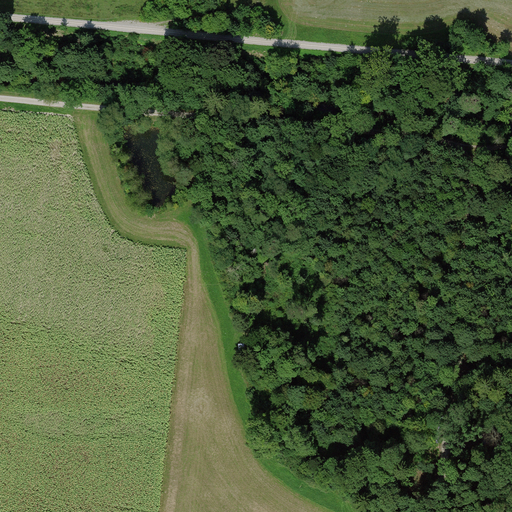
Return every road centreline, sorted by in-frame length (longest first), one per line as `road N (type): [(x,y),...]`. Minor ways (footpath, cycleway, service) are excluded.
road 1 (track): [(0,18),(511,64)]
road 2 (track): [(474,143),(440,511)]
road 3 (track): [(133,28),(248,9),(258,0)]
